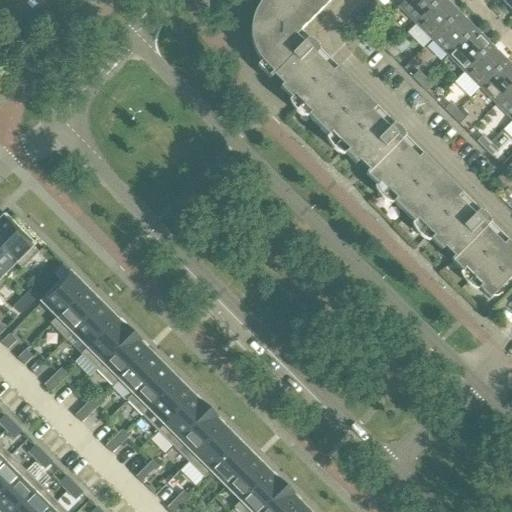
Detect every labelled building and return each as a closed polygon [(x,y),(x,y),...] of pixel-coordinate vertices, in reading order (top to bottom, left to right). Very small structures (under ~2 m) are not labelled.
[(420,231),(441,252),(443,249),(453,259),(450,261),(461,272),(464,269),(472,277),(481,286),(478,289),(489,300),(492,297),(493,298),(495,298),(496,297),(498,297),(499,296),(500,294),(501,293),(501,292),(501,290),(501,289),(500,288),(511,276),(511,246),(507,241),(503,246),(484,227),(481,230),(477,226),(480,223),(456,199),(460,195),(421,156),(417,160),(399,142),(395,145),(391,141),(395,138),(371,114),(375,109),(336,70),(331,74),(313,56),(310,59),(306,55),(309,52),(295,38),(327,6),(323,2),(324,0),(263,0),(260,3),(258,6),(256,9),(254,13),(253,17),(252,20),(251,25),(250,29),(250,33),(250,37),(250,41),(251,42),(251,45),(252,49),(254,53),(256,56),(258,61),(261,63),(271,75),(267,78),(269,80),(272,78),(282,87),(279,90),(290,101),(293,98),(301,105),(297,108),(299,110),(302,107),(310,115),(307,118),(327,138),(330,135),(337,143),(335,146),(355,166),(358,163),(367,173),(365,176),(413,224),(416,221),(423,229),(420,231)] [(405,0),(398,8),(415,25),(439,0),(405,0)] [(439,0),(415,25),(431,41),(458,14),(443,0),(439,0)] [(511,0),(505,0),(502,3),(511,12),(511,0)] [(431,41),(447,57),(473,30),(458,14),(431,41)] [(447,57),(463,73),(490,47),(473,30),(447,57)] [(379,46),(387,53),(393,47),(385,39),(379,46)] [(393,47),(387,53),(394,60),(400,54),(393,47)] [(463,73),(479,89),(506,63),(490,47),(463,73)] [(479,89),(495,105),(511,88),(511,68),(506,63),(479,89)] [(411,78),(419,85),(425,79),(418,72),(411,78)] [(425,79),(419,85),(426,93),(432,86),(425,79)] [(511,88),(495,105),(511,122),(511,121),(511,88)] [(444,110),(451,118),(457,111),(450,104),(444,110)] [(457,111),(451,118),(458,125),(465,119),(457,111)] [(476,143),(483,150),(490,144),(482,136),(476,143)] [(490,144),(483,150),(491,157),(497,151),(490,144)] [(511,175),(511,166),(510,165),(503,172),(509,179),(511,175)] [(3,218),(0,221),(0,247),(15,263),(15,264),(21,270),(38,253),(26,241),(28,239),(16,227),(14,229),(3,218)] [(0,278),(1,277),(15,264),(15,263),(0,247),(0,278)] [(57,318),(85,290),(69,274),(48,296),(41,303),(56,318),(57,318)] [(52,283),(45,276),(37,284),(44,291),(52,283)] [(72,334),(101,306),(85,290),(57,318),(56,318),(49,325),(66,341),(73,335),(72,334)] [(21,299),(28,307),(37,298),(30,291),(21,299)] [(20,315),(28,307),(21,299),(13,308),(20,315)] [(115,321),(101,306),(72,334),(73,335),(87,348),(87,349),(115,321)] [(122,327),(115,321),(87,349),(87,348),(80,355),(96,371),(133,335),(124,326),(122,327)] [(16,342),(9,335),(0,343),(7,350),(16,342)] [(112,387),(119,380),(118,380),(147,352),(140,345),(141,343),(133,335),(96,371),(112,387)] [(16,359),(23,366),(32,358),(25,351),(16,359)] [(118,380),(119,380),(132,394),(133,395),(161,366),(147,352),(118,380)] [(133,395),(132,394),(126,401),(141,417),(177,382),(161,366),(133,395)] [(52,378),(59,385),(67,376),(60,369),(52,378)] [(50,393),(59,385),(52,378),(43,386),(50,393)] [(141,417),(157,432),(192,397),(177,382),(141,417)] [(192,397),(157,432),(172,448),(209,411),(200,402),(199,404),(192,397)] [(91,400),(82,408),(89,415),(98,407),(91,400)] [(89,415),(82,408),(74,417),(81,424),(89,415)] [(172,448),(188,463),(223,428),(216,421),(218,420),(209,411),(172,448)] [(0,426),(5,431),(12,424),(4,416),(0,419),(0,426)] [(21,433),(12,424),(5,431),(14,440),(21,433)] [(223,428),(188,463),(204,479),(211,473),(210,472),(239,444),(223,428)] [(121,430),(113,439),(120,446),(128,437),(121,430)] [(120,446),(113,439),(104,447),(111,454),(120,446)] [(211,473),(225,487),(254,459),(239,444),(210,472),(211,473)] [(0,466),(10,457),(0,446),(0,466)] [(36,462),(43,455),(34,446),(27,453),(36,462)] [(51,463),(43,455),(36,462),(44,470),(51,463)] [(10,457),(0,466),(0,497),(25,472),(10,457)] [(254,459),(225,487),(240,502),(269,474),(254,459)] [(152,461),(143,469),(150,476),(159,468),(152,461)] [(150,476),(143,469),(135,478),(142,485),(150,476)] [(0,497),(0,511),(16,511),(41,488),(25,472),(0,497)] [(275,481),(269,474),(240,502),(233,509),(236,511),(261,511),(286,488),(277,479),(275,481)] [(66,492),(73,485),(65,477),(58,484),(66,492)] [(82,494),(73,485),(66,492),(75,501),(82,494)] [(41,488),(16,511),(46,511),(56,503),(41,488)] [(261,511),(292,511),(300,505),(293,498),(295,496),(286,488),(261,511)] [(174,500),(181,508),(190,499),(183,492),(174,500)] [(168,511),(176,511),(181,508),(174,500),(166,509),(168,511)] [(65,511),(56,503),(46,511),(65,511)]
